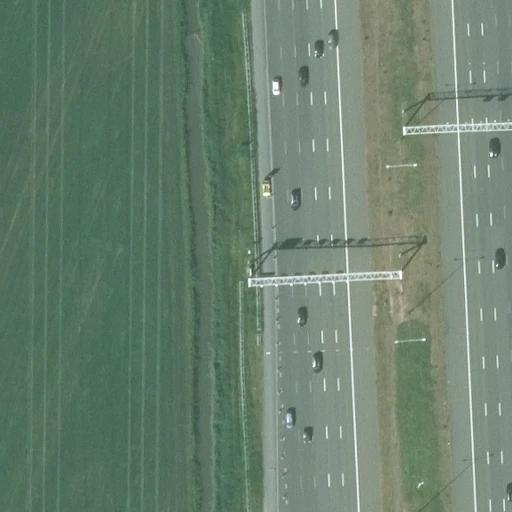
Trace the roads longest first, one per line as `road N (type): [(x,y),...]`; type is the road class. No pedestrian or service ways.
road 1 (motorway): [(510,511),(487,0)]
road 2 (motorway): [(300,0),(323,511)]
